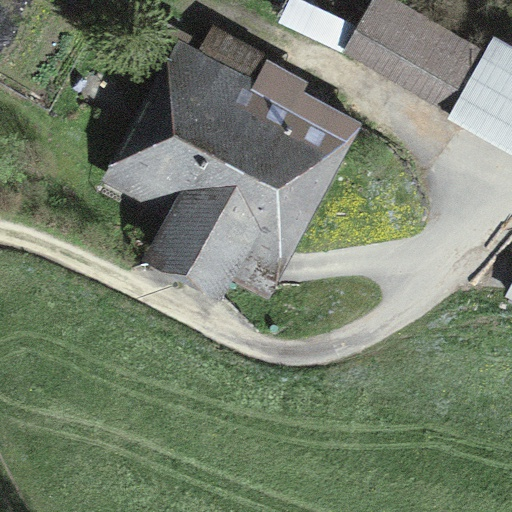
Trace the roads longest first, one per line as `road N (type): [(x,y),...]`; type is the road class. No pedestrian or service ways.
road 1 (track): [(0,232),(248,344),(331,348)]
road 2 (unclassified): [(331,348),(425,294),(497,212),(511,208)]
